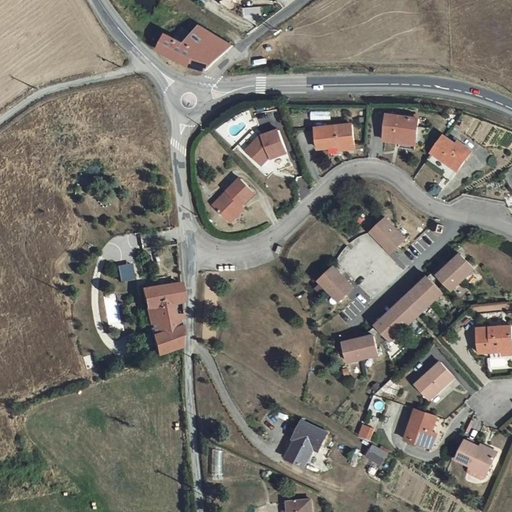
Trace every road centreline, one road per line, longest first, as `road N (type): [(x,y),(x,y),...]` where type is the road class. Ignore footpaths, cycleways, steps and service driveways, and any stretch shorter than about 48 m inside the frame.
road 1 (residential): [(191,236),(211,251),(241,253),(341,179),(385,181),(433,209),(511,232)]
road 2 (unclassified): [(191,236),(188,365),(201,511)]
road 3 (secondary): [(511,111),(460,89),(395,81),(243,88)]
road 4 (residential): [(148,61),(39,93),(0,122)]
road 5 (unknown): [(450,213),(353,308)]
road 6 (unclassified): [(202,86),(304,0)]
